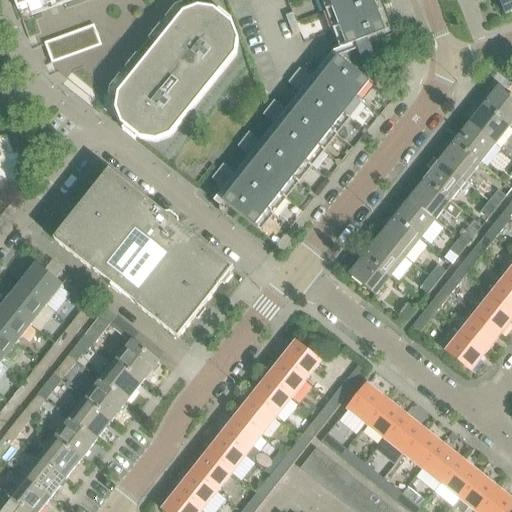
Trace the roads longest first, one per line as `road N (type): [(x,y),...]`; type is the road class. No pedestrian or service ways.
road 1 (tertiary): [(111,511),(287,277)]
road 2 (tertiary): [(294,269),(426,114),(451,63)]
road 3 (unknown): [(211,379),(9,225)]
road 4 (residential): [(287,277),(83,127)]
road 5 (residential): [(477,415),(294,269)]
road 6 (residential): [(83,127),(17,65),(0,16)]
road 7 (residential): [(0,237),(83,127)]
